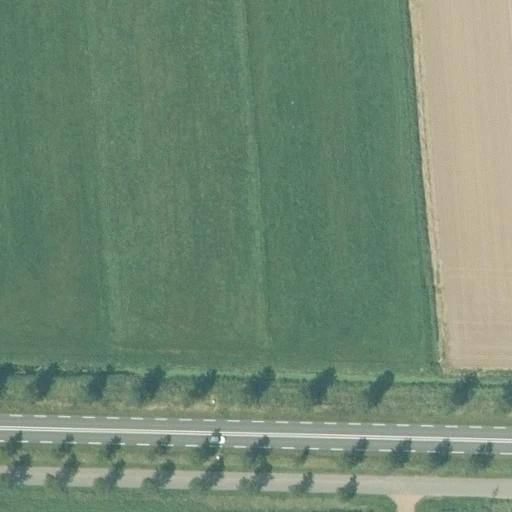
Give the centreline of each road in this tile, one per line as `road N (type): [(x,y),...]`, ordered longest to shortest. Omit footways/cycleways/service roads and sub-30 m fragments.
road 1 (unclassified): [(511,483),(0,470)]
road 2 (primary): [(511,443),(0,431)]
